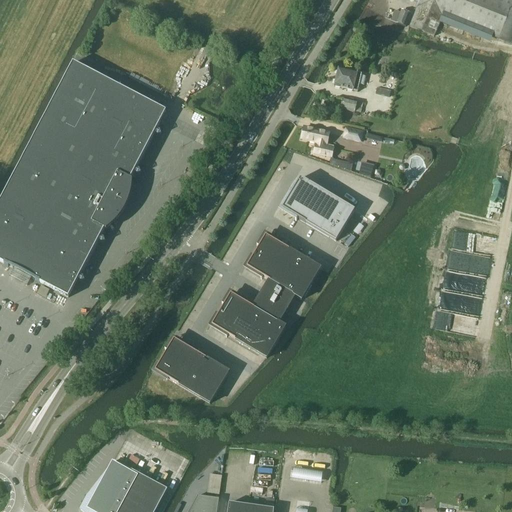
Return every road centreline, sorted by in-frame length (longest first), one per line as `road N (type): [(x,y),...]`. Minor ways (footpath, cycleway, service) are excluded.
road 1 (unclassified): [(196,247),(347,0)]
road 2 (primary): [(180,239),(332,0)]
road 3 (primary): [(68,373),(180,239)]
road 4 (track): [(483,341),(511,194)]
road 5 (unclassified): [(249,368),(193,334),(231,274)]
road 6 (unclassified): [(231,274),(294,169)]
